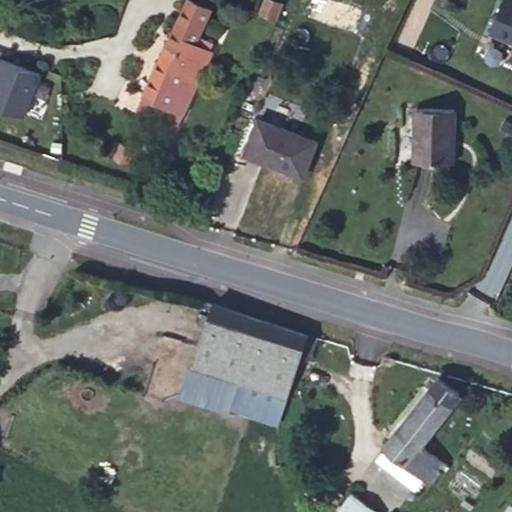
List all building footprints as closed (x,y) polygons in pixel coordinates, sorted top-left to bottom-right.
[(209,8),(190,0),(187,0),(136,111),(175,129),(211,52),(208,51),(211,43),(196,36),(209,8)] [(511,0),(504,0),(492,31),(508,37),(510,33),(511,34),(511,0)] [(278,23),(283,5),(265,1),(261,18),(278,23)] [(388,17),(375,11),(368,25),(380,31),(388,17)] [(43,77),(1,60),(0,62),(0,71),(0,72),(0,73),(0,106),(26,118),(43,77)] [(415,162),(453,162),(454,109),(416,108),(415,162)] [(303,175),(316,142),(259,119),(246,153),(303,175)] [(128,162),(134,150),(121,144),(115,156),(128,162)] [(317,337),(215,302),(193,366),(242,382),(233,408),(277,423),(300,357),(309,360),(317,337)] [(233,408),(242,382),(193,366),(184,393),(233,410),(233,408)] [(421,444),(461,393),(439,377),(384,446),(386,447),(377,459),(406,481),(415,469),(426,478),(430,482),(445,462),(421,444)] [(415,469),(406,481),(416,490),(426,478),(415,469)] [(377,511),(352,493),(338,511),(377,511)]
